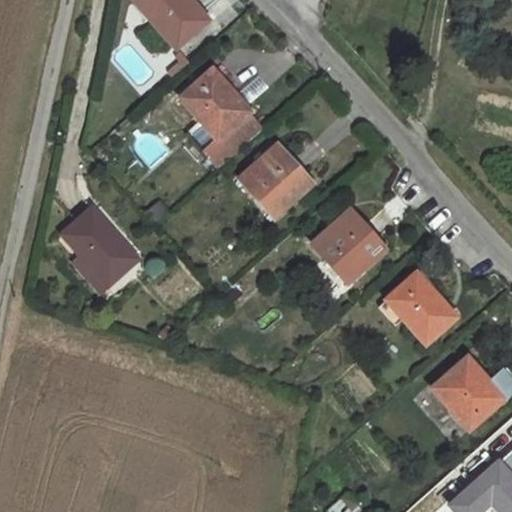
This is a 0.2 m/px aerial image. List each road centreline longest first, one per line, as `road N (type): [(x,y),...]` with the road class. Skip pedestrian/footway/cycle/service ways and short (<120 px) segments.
road 1 (residential): [(511,280),(251,0)]
road 2 (unclassified): [(0,275),(60,0)]
